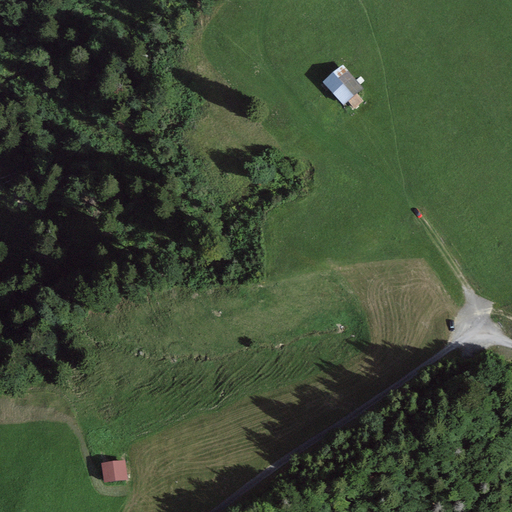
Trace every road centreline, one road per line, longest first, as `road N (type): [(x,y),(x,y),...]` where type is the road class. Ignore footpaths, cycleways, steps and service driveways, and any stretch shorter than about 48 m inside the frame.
road 1 (track): [(250,0),(234,26),(254,76),(290,98),(316,136),(400,209),(427,222),(472,302),(476,330)]
road 2 (track): [(208,511),(476,330)]
